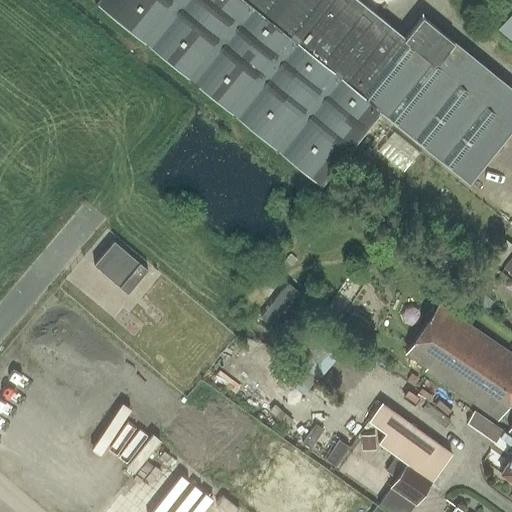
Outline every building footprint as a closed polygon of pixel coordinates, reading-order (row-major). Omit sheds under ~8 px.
[(469,181),(511,127),(511,89),(423,17),(405,39),(357,0),(92,0),(321,185),(382,111),(469,181)] [(511,9),(499,25),(511,35),(511,9)] [(128,293),(148,269),(114,240),(94,265),(128,293)] [(511,273),(511,255),(503,267),(511,273)] [(329,305),(353,267),(338,257),(313,296),(329,305)] [(340,324),(369,280),(355,270),(326,314),(340,324)] [(498,418),(511,397),(511,354),(438,304),(405,353),(427,367),(426,369),(498,418)] [(310,321),(285,352),(319,380),(344,349),(310,321)] [(114,450),(144,405),(134,398),(103,443),(114,450)] [(386,433),(398,417),(381,404),(370,420),(386,433)] [(504,430),(487,419),(475,411),(467,422),(496,442),(504,430)] [(432,480),(450,454),(398,417),(386,433),(379,442),(432,480)] [(349,447),(339,440),(326,460),(336,467),(349,447)] [(511,480),(511,455),(501,473),(511,480)] [(159,511),(188,474),(165,456),(124,511),(119,508),(115,511),(159,511)] [(416,502),(427,487),(431,481),(406,463),(391,484),(416,502)]
